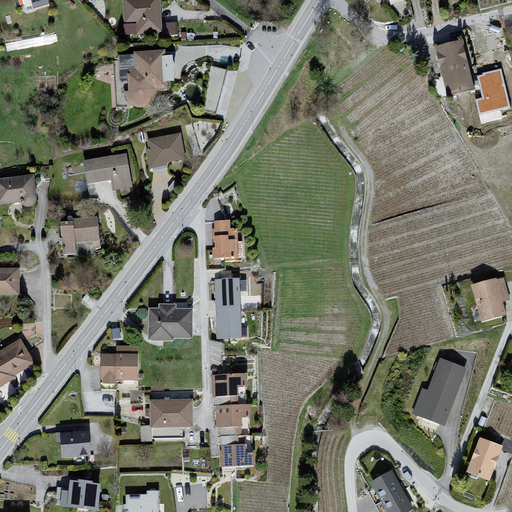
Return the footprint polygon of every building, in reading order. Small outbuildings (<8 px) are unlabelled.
[(168,0),(125,0),(129,35),(171,32),(168,0)] [(382,0),(400,22),(401,22),(414,19),(409,0),(382,0)] [(446,75),(450,94),(457,93),(457,92),(459,91),(462,93),(464,90),(466,90),(472,89),(465,62),(462,49),(461,44),(440,50),(440,52),(438,53),(442,69),(444,68),(446,67),(448,74),(446,75)] [(174,45),(128,50),(133,102),(179,98),(174,45)] [(499,71),(479,76),(484,97),(476,99),(479,113),(508,106),(499,71)] [(188,129),(152,137),(159,168),(195,160),(188,129)] [(135,154),(87,161),(92,190),(139,183),(135,154)] [(41,180),(1,179),(1,204),(41,204),(41,180)] [(251,213),(216,214),(218,256),(252,255),(251,213)] [(106,217),(66,222),(69,246),(109,241),(106,217)] [(27,268),(0,269),(0,291),(28,290),(27,268)] [(254,273),(220,276),(224,336),(258,334),(254,273)] [(483,320),(504,314),(496,286),(505,284),(503,279),(495,281),(474,287),(483,320)] [(195,303),(152,307),(155,338),(197,334),(195,303)] [(10,346),(0,354),(0,395),(0,396),(31,370),(10,346)] [(144,354),(105,353),(104,380),(143,382),(144,354)] [(259,370),(222,371),(225,427),(262,426),(259,370)] [(421,415),(439,422),(443,423),(459,383),(437,375),(421,415)] [(202,391),(161,395),(164,426),(205,421),(202,391)] [(102,455),(100,429),(66,431),(68,457),(102,455)] [(264,439),(227,442),(229,466),(266,463),(264,439)] [(489,477),(500,448),(481,441),(471,469),(480,472),(479,474),(489,478),(489,477)] [(388,475),(367,489),(382,511),(401,511),(410,506),(388,475)] [(109,481),(76,478),(74,505),(107,508),(109,481)] [(171,511),(169,487),(131,490),(132,511),(171,511)]
